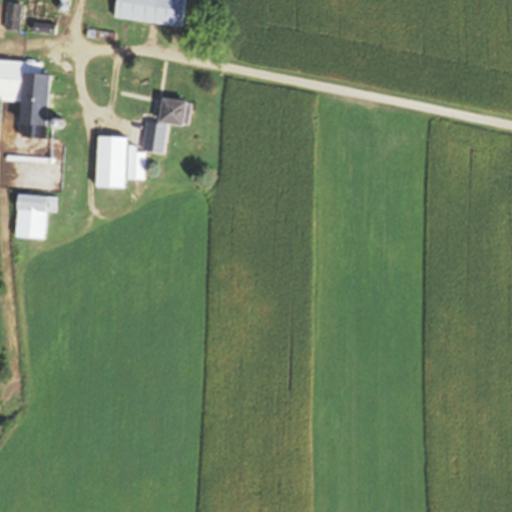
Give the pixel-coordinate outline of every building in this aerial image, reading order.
[(182,28),(186,0),(117,0),(114,18),(182,28)] [(8,29),(23,29),(23,6),(8,6),(8,29)] [(43,63),(0,60),(0,97),(22,99),(20,138),(47,139),(50,75),(43,75),(43,63)] [(164,154),(168,125),(188,127),(191,103),(161,100),(158,125),(148,124),(145,151),(164,154)] [(125,189),(126,138),(98,137),(96,188),(125,189)] [(15,239),(45,240),(46,212),(56,213),(57,197),(18,195),(15,239)]
